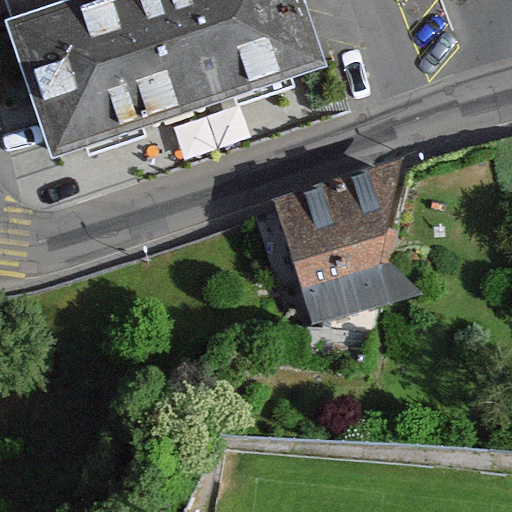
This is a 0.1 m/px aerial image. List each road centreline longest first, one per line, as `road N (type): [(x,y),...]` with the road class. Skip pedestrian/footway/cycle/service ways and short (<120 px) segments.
road 1 (residential): [(0,229),(42,238),(511,94)]
road 2 (unknown): [(403,127),(363,0)]
